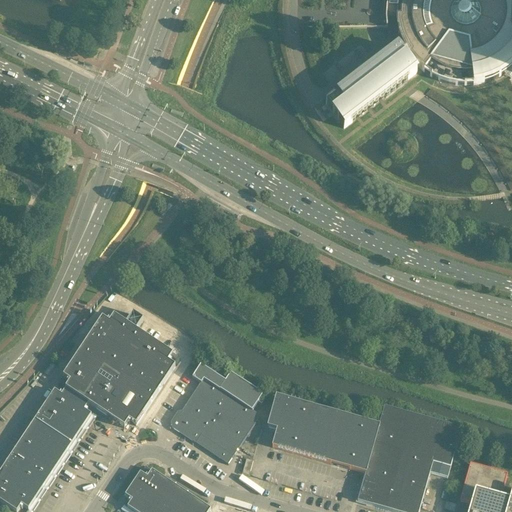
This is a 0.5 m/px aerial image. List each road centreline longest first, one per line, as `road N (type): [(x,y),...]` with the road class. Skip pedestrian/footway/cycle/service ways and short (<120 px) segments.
road 1 (secondary): [(511,285),(347,227),(132,108)]
road 2 (secondary): [(152,149),(346,256),(511,313)]
road 3 (unclassified): [(292,511),(213,488),(148,450),(127,457),(92,511)]
road 4 (tertiary): [(25,351),(90,218)]
road 5 (secondary): [(119,101),(0,41)]
road 6 (secondary): [(0,70),(112,128)]
